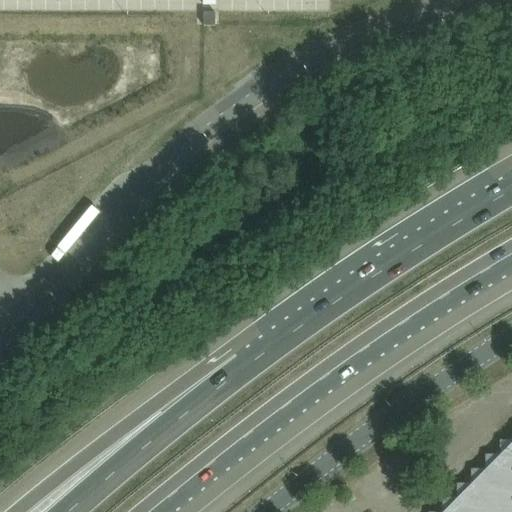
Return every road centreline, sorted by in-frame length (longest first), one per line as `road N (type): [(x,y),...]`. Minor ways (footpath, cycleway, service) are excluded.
road 1 (residential): [(0,329),(192,139),(259,88),(314,54),(460,0)]
road 2 (motorway): [(151,511),(245,432),(511,253)]
road 3 (motorway): [(511,192),(243,363)]
road 4 (unclassified): [(270,511),(338,455),(511,339)]
road 5 (motorway): [(243,363),(16,511)]
road 6 (motorway): [(243,363),(72,511)]
